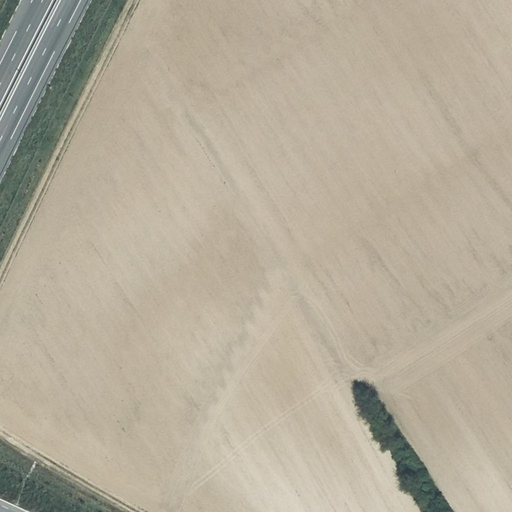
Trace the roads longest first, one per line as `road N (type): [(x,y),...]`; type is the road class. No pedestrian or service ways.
road 1 (track): [(0,274),(135,0)]
road 2 (track): [(138,511),(0,431)]
road 3 (motorway): [(0,133),(66,0)]
